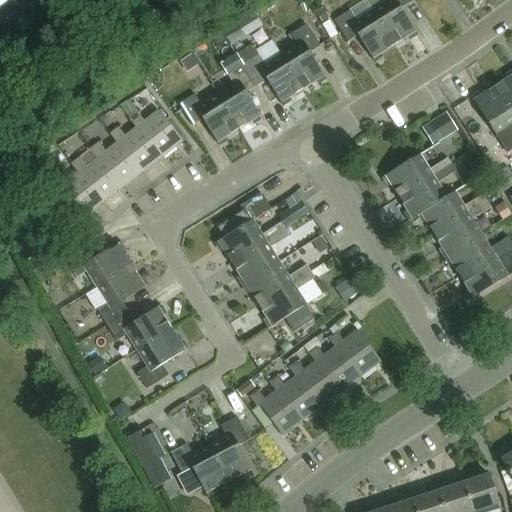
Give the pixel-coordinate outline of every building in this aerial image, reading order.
[(389,0),(390,2),(374,12),(395,46),(417,33),(402,9),(413,2),(411,0),(389,0)] [(352,11),(335,21),(349,43),(360,36),(374,59),(395,46),(374,12),(358,22),(352,11)] [(232,47),(249,36),(240,23),(224,33),(232,47)] [(304,90),(326,76),(311,53),(321,47),(308,25),(292,35),(299,46),(283,56),(304,90)] [(304,90),(283,56),(267,66),(253,44),(237,54),(258,87),(268,80),(282,103),(304,90)] [(235,86),(219,96),(240,129),(261,116),(247,93),(258,87),(244,65),(228,75),(235,86)] [(511,78),(496,89),(511,113),(511,78)] [(511,150),(511,113),(496,89),(475,102),(508,153),(511,150)] [(195,95),(180,105),(193,126),(204,119),(219,142),(240,129),(219,96),(202,106),(195,95)] [(140,114),(131,120),(138,129),(141,127),(163,156),(183,140),(161,111),(146,122),(140,114)] [(432,146),(457,131),(446,113),(422,128),(432,146)] [(120,129),(112,135),(118,144),(121,142),(143,171),(163,156),(141,127),(138,129),(127,138),(120,129)] [(100,144),(92,150),(99,159),(101,156),(124,186),(143,171),(121,142),(118,144),(107,153),(100,144)] [(421,155),(387,176),(400,198),(453,166),(449,159),(431,170),(421,155)] [(81,158),(73,165),(79,173),(82,171),(105,200),(124,186),(101,156),(99,159),(88,167),(81,158)] [(34,177),(34,165),(22,165),(22,177),(34,177)] [(453,166),(400,198),(414,219),(422,214),(448,198),(448,197),(439,184),(457,172),(453,166)] [(62,173),(55,178),(62,188),(65,185),(87,214),(105,200),(82,171),(79,173),(69,182),(62,173)] [(448,198),(422,214),(435,235),(488,202),(484,195),(465,207),(456,192),(448,197),(448,198)] [(488,202),(435,235),(448,256),(483,234),(474,220),(492,208),(488,202)] [(511,214),(504,203),(496,208),(503,219),(511,214)] [(234,263),(286,230),(282,223),(263,234),(254,220),(253,220),(246,209),(218,227),(225,238),(220,241),(234,263)] [(247,284),(281,262),(272,248),(290,236),(286,230),(234,263),(247,284)] [(319,267),(341,250),(326,231),(304,248),(319,267)] [(483,234),(448,256),(461,277),(511,244),(511,239),(510,237),(492,248),(483,234)] [(89,248),(68,261),(78,277),(89,271),(99,287),(132,266),(119,244),(96,259),(89,248)] [(511,244),(461,277),(475,298),(509,277),(500,262),(511,253),(511,244)] [(260,305),(312,272),(308,265),(290,276),(281,262),(247,284),(260,305)] [(108,325),(129,312),(122,301),(145,287),(132,266),(99,287),(108,302),(98,309),(108,325)] [(260,305),(273,326),(286,318),(295,332),(315,319),(306,305),(307,305),(298,290),(316,278),(312,272),(260,305)] [(66,305),(78,333),(103,322),(90,294),(66,305)] [(129,312),(108,325),(117,341),(128,334),(138,350),(171,329),(158,308),(135,322),(129,312)] [(148,366),(137,372),(147,388),(169,375),(162,364),(185,350),(171,329),(138,350),(148,366)] [(337,333),(329,339),(335,348),(338,346),(360,377),(381,362),(358,331),(343,342),(337,333)] [(317,348),(309,354),(315,362),(317,361),(340,392),(360,377),(338,346),(335,348),(324,356),(317,348)] [(297,362),(289,368),(296,377),(298,375),(321,406),(340,392),(317,361),(315,362),(304,371),(297,362)] [(278,377),(270,383),(276,391),(279,390),(301,420),(321,406),(298,375),(296,377),(284,385),(278,377)] [(242,397),(255,387),(250,381),(237,391),(242,397)] [(258,391),(252,396),(258,405),(261,403),(283,434),(301,420),(279,390),(276,391),(265,400),(258,391)] [(228,436),(211,445),(229,480),(251,468),(239,445),(250,439),(239,416),(222,425),(228,436)] [(129,437),(144,467),(166,455),(154,433),(147,436),(144,430),(129,437)] [(194,454),(188,443),(171,452),(183,474),(180,476),(189,494),(204,486),(207,492),(229,480),(211,445),(194,454)] [(511,474),(511,451),(510,448),(500,454),(511,474)] [(472,511),(476,511),(499,505),(489,473),(473,478),(472,474),(460,478),(461,483),(462,483),(472,511)] [(443,511),(472,511),(462,483),(461,483),(448,487),(446,483),(435,487),(436,491),(437,491),(443,511)] [(415,511),(443,511),(437,491),(436,491),(422,496),(421,492),(409,495),(411,500),(415,511)] [(386,511),(415,511),(411,500),(397,505),(395,500),(384,504),(385,508),(386,508),(386,511)]
